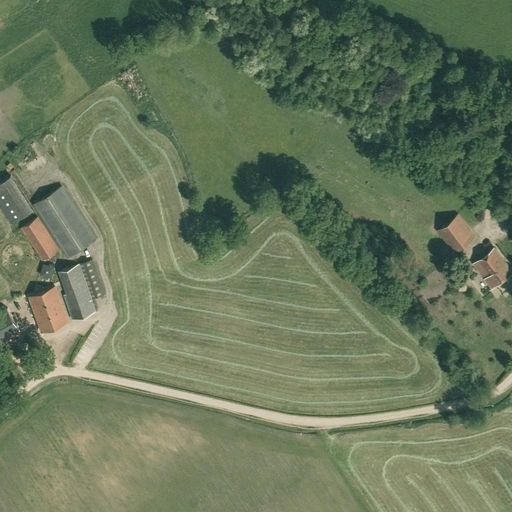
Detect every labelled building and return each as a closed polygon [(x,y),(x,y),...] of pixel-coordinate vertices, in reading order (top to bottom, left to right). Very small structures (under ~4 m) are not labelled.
[(33,209),(11,175),(0,181),(0,202),(12,222),(33,209)] [(68,256),(96,238),(62,185),(34,203),(68,256)] [(437,230),(454,251),(474,235),(458,214),(437,230)] [(21,232),(24,229),(43,258),(58,248),(38,216),(15,231),(18,237),(22,234),(21,232)] [(511,270),(494,247),(473,264),(490,286),(511,270)] [(64,294),(73,318),(95,310),(78,263),(61,269),(69,292),(64,294)] [(55,286),(29,296),(42,330),(68,320),(55,286)] [(15,320),(8,307),(0,311),(0,339),(20,328),(15,320)]
